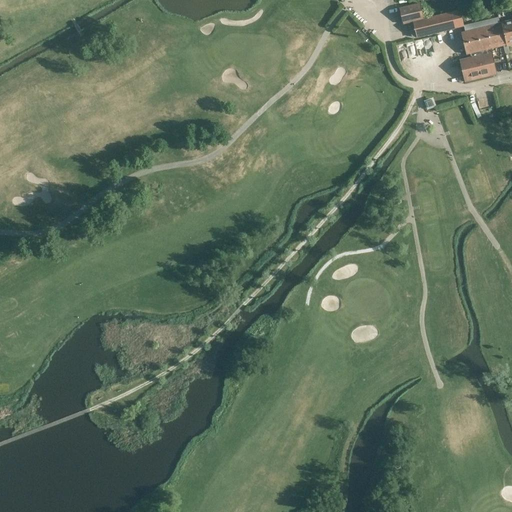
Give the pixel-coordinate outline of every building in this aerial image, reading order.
[(420,4),(399,9),(403,25),(413,22),(424,19),(420,4)] [(464,27),(460,11),(424,19),(413,22),(417,38),(464,27)] [(511,20),(461,33),(466,55),(506,45),(507,47),(511,45),(511,20)] [(497,74),(492,53),(460,61),(465,82),(497,74)] [(436,107),(433,98),(424,101),(428,110),(436,107)]
